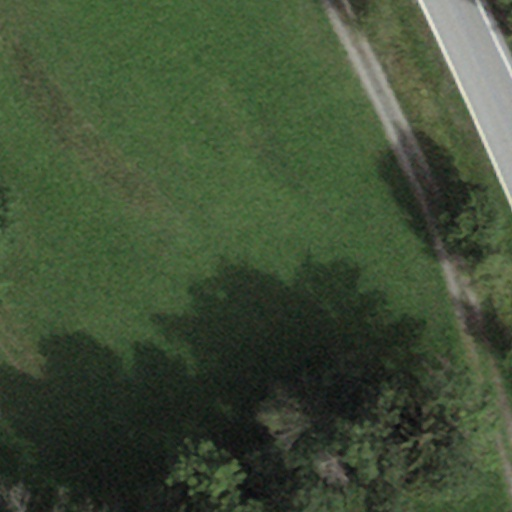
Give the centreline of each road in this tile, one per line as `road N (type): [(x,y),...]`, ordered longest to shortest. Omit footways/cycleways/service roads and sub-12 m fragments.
road 1 (track): [(511,451),(424,179),(336,0)]
road 2 (tertiary): [(448,0),(511,136)]
